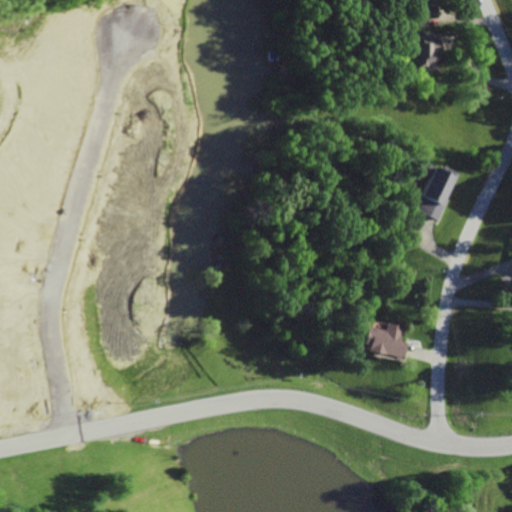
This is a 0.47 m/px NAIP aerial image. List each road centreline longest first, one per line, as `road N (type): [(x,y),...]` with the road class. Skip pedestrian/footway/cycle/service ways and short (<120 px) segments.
road 1 (residential): [(0,452),(264,401),(458,447),(511,446)]
road 2 (residential): [(438,443),(455,272),(511,145),(509,63),(494,29)]
